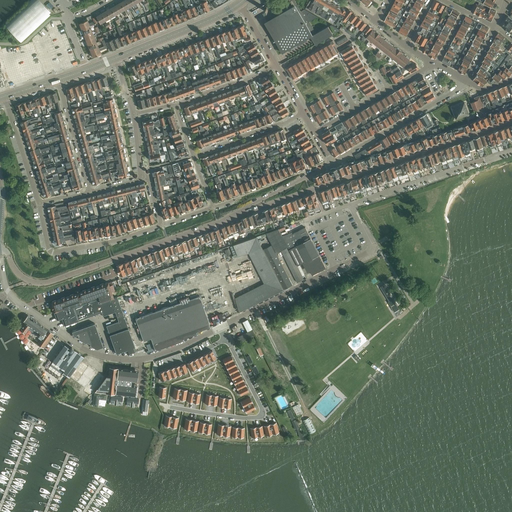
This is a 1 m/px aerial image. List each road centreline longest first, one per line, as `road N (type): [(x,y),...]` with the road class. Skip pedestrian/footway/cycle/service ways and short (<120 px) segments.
road 1 (unclassified): [(4,282),(18,302),(83,349),(134,361),(181,347),(370,250)]
road 2 (unknown): [(144,360),(132,315),(142,304),(222,278),(234,320)]
road 3 (residential): [(39,203),(52,253),(162,225)]
road 4 (residential): [(332,163),(466,82)]
road 5 (secondary): [(115,58),(239,4)]
road 6 (residential): [(315,132),(428,68)]
